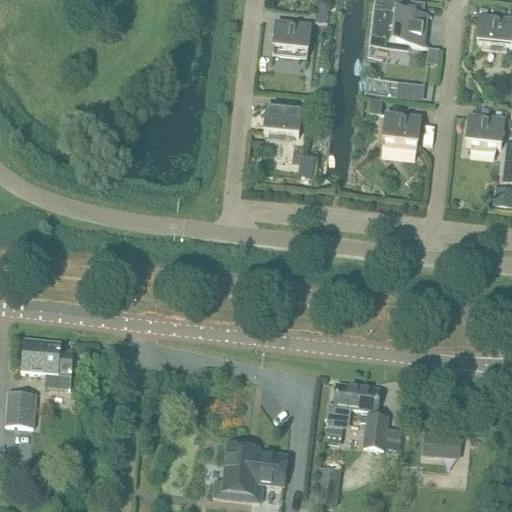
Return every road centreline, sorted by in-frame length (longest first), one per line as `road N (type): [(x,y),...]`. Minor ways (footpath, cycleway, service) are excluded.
road 1 (residential): [(511,265),(83,216),(0,173)]
road 2 (tertiary): [(511,368),(0,309)]
